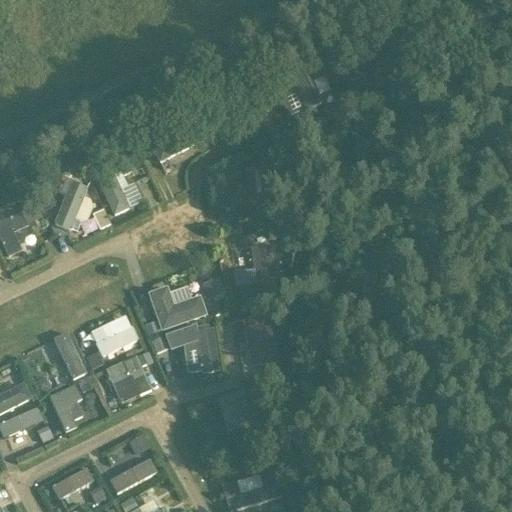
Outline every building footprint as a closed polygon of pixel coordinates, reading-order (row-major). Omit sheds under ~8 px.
[(304,72),(257,93),(264,107),(296,93),(305,112),(320,106),(304,72)] [(203,143),(195,128),(151,150),(159,166),(203,143)] [(257,154),(262,205),(283,203),(279,152),(257,154)] [(130,212),(111,172),(94,179),(113,219),(130,212)] [(53,227),(70,235),(88,192),(63,182),(58,196),(65,199),(53,227)] [(97,231),(107,226),(101,212),(91,216),(97,231)] [(0,224),(0,243),(8,261),(22,255),(13,237),(28,230),(21,215),(0,224)] [(266,248),(250,250),(255,287),(240,289),(242,304),(273,300),(266,248)] [(201,284),(206,301),(223,297),(218,279),(201,284)] [(174,308),(167,291),(148,297),(161,335),(206,319),(199,299),(174,308)] [(278,366),(272,318),(245,322),(251,370),(278,366)] [(194,330),(163,341),(168,356),(195,347),(199,379),(218,376),(212,333),(195,336),(194,330)] [(101,361),(137,344),(131,331),(95,349),(101,361)] [(82,374),(64,338),(48,347),(58,367),(38,377),(31,362),(22,367),(36,395),(82,374)] [(152,393),(136,359),(104,374),(110,388),(130,379),(139,399),(152,393)] [(0,414),(27,401),(21,389),(0,399),(0,414)] [(83,421),(76,407),(81,404),(74,389),(49,401),(65,437),(77,431),(74,425),(83,421)] [(237,410),(244,432),(272,423),(261,389),(216,403),(219,415),(237,410)] [(0,437),(2,443),(42,426),(37,412),(0,427),(0,437)] [(134,458),(149,450),(140,436),(126,445),(134,458)] [(116,498),(156,476),(149,463),(109,485),(116,498)] [(58,504),(93,485),(86,473),(51,491),(58,504)] [(227,511),(242,511),(283,500),(275,473),(258,478),(262,491),(240,498),(236,485),(221,489),(227,511)]
